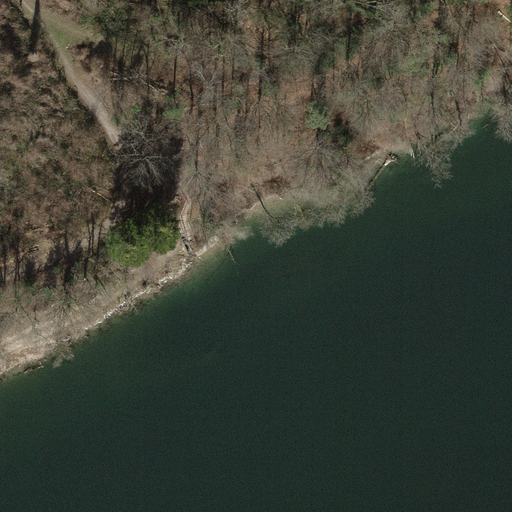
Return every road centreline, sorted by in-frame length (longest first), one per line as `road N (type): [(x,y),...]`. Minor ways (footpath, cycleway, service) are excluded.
road 1 (unknown): [(482,0),(337,89),(224,131),(158,194)]
road 2 (track): [(158,194),(22,0)]
road 3 (track): [(0,273),(92,236),(158,194)]
